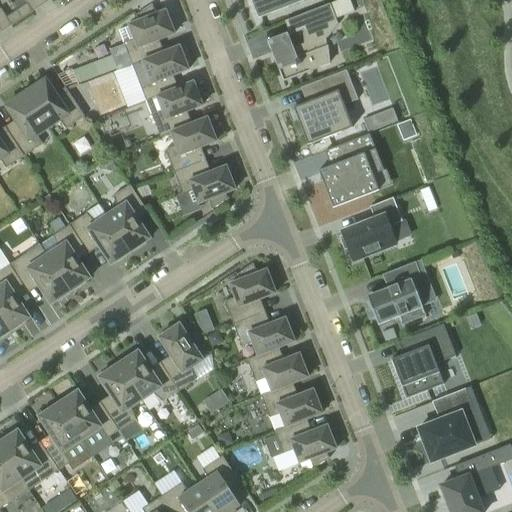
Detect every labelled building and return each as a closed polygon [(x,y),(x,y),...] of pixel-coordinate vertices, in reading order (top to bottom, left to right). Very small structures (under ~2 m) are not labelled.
[(251,0),(257,14),(294,0),(251,0)] [(17,11),(22,19),(33,12),(32,11),(32,12),(27,4),(17,11)] [(330,4),(285,22),(290,36),(303,31),(305,44),(273,56),(283,82),(330,64),(329,48),(326,49),(326,40),(338,24),(330,4)] [(143,61),(159,55),(155,42),(174,35),(165,11),(156,15),(152,5),(151,6),(136,16),(136,17),(137,17),(139,22),(129,26),(129,27),(119,31),(123,43),(132,66),(143,62),(143,61)] [(11,26),(22,19),(17,11),(6,18),(11,26)] [(156,97),(173,91),(169,78),(188,70),(179,47),(159,55),(143,61),(143,62),(148,75),(137,79),(146,102),(157,98),(156,97)] [(85,66),(72,70),(77,84),(90,79),(85,66)] [(346,71),(301,89),(306,104),(293,109),(308,146),(352,128),(338,92),(352,86),(346,71)] [(25,93),(48,128),(60,121),(66,129),(84,117),(65,88),(65,89),(67,92),(57,99),(45,80),(25,93)] [(170,133),(187,126),(183,114),(202,106),(193,83),(173,91),(156,97),(157,98),(162,111),(151,115),(160,137),(171,133),(170,133)] [(37,136),(48,128),(25,93),(6,107),(18,125),(8,131),(6,127),(5,128),(24,157),(43,145),(37,136)] [(93,103),(83,107),(88,120),(98,116),(93,103)] [(375,115),(363,120),(368,134),(380,129),(375,115)] [(174,173),(201,162),(196,150),(216,142),(207,119),(187,126),(170,133),(171,133),(176,146),(165,150),(172,169),(174,173)] [(410,120),(398,125),(404,141),(417,136),(410,120)] [(24,157),(5,128),(7,132),(0,136),(0,160),(6,169),(24,157)] [(329,168),(318,172),(332,209),(377,192),(371,177),(383,172),(368,135),(323,153),(329,168)] [(201,162),(174,173),(183,195),(193,191),(198,205),(208,201),(212,211),(213,210),(229,199),(228,198),(227,199),(225,194),(235,190),(226,167),(206,175),(201,162)] [(107,216),(132,255),(133,255),(133,254),(146,245),(144,243),(150,239),(135,217),(146,210),(146,211),(130,186),(113,197),(118,209),(107,216)] [(432,199),(428,189),(419,193),(423,202),(432,199)] [(348,249),(353,261),(396,245),(389,227),(402,222),(393,198),(370,208),(375,220),(342,232),(343,237),(340,238),(345,250),(348,249)] [(132,255),(107,216),(96,224),(86,215),(70,226),(86,250),(96,243),(111,265),(116,262),(118,264),(131,255),(132,256),(132,255)] [(75,257),(86,250),(70,226),(53,236),(58,249),(47,256),(72,295),(73,295),(72,294),(86,285),(84,283),(90,279),(75,257)] [(72,295),(47,256),(39,245),(38,246),(9,265),(26,290),(36,283),(51,305),(56,301),(58,303),(71,295),(72,295)] [(5,247),(0,249),(0,265),(11,261),(5,247)] [(402,326),(426,316),(412,280),(421,277),(415,263),(382,276),(387,289),(366,297),(378,326),(398,318),(402,326)] [(233,325),(260,314),(256,301),(275,294),(266,270),(257,274),(253,264),(252,265),(236,275),(237,276),(238,276),(240,281),(230,285),(235,298),(224,302),(233,325)] [(15,297),(26,290),(9,265),(0,271),(0,316),(12,335),(13,334),(12,333),(26,324),(24,322),(30,319),(15,297)] [(257,356),(274,350),(294,342),(285,319),(265,326),(260,314),(233,325),(242,347),(252,343),(257,356)] [(12,335),(0,316),(0,341),(11,334),(12,335)] [(163,367),(179,392),(196,381),(191,368),(203,361),(179,325),(177,323),(164,332),(165,334),(159,338),(173,360),(163,367)] [(212,325),(200,330),(202,335),(214,331),(212,325)] [(391,360),(406,399),(444,385),(436,365),(456,358),(443,325),(405,340),(410,353),(391,360)] [(392,329),(382,333),(386,343),(396,339),(392,329)] [(271,392),(288,386),(308,378),(299,355),(279,362),(274,350),(257,356),(247,360),(256,383),(266,379),(271,392)] [(179,392),(163,367),(152,374),(138,352),(132,356),(131,353),(118,362),(117,361),(116,362),(142,401),(149,411),(162,402),(179,392)] [(131,408),(142,401),(116,362),(116,363),(103,372),(104,374),(99,378),(113,400),(103,407),(119,431),(135,420),(131,408)] [(275,432),(302,421),(322,414),(313,390),(293,398),(288,386),(271,392),(261,396),(275,432)] [(423,442),(431,463),(474,446),(461,413),(473,408),(465,389),(432,402),(439,421),(418,429),(421,436),(423,435),(425,441),(423,442)] [(119,431),(103,407),(92,414),(78,392),(72,395),(71,393),(57,402),(57,401),(56,401),(82,440),(93,433),(102,442),(119,431)] [(71,447),(82,440),(56,401),(55,402),(56,403),(43,412),(44,414),(39,418),(53,440),(43,446),(59,471),(75,460),(71,447)] [(302,421),(275,432),(284,454),(294,450),(299,464),(309,460),(313,470),(314,469),(330,458),(329,457),(328,458),(326,453),(336,449),(327,426),(307,434),(302,421)] [(198,425),(188,432),(193,440),(203,433),(198,425)] [(59,471),(43,446),(32,453),(18,431),(12,435),(11,433),(0,439),(0,446),(29,491),(30,491),(29,490),(59,471)] [(28,492),(29,491),(0,446),(0,509),(28,491),(28,492)] [(507,460),(502,448),(446,470),(451,482),(440,486),(449,511),(482,511),(468,475),(507,460)] [(198,485),(215,511),(235,511),(234,510),(240,506),(227,486),(237,479),(222,457),(202,470),(208,479),(198,485)] [(115,478),(110,482),(115,490),(120,487),(115,478)] [(215,511),(198,485),(188,492),(182,483),(162,496),(172,511),(186,511),(187,511),(215,511)] [(70,490),(60,496),(68,507),(77,501),(70,490)] [(172,511),(162,496),(142,510),(143,511),(172,511)]
